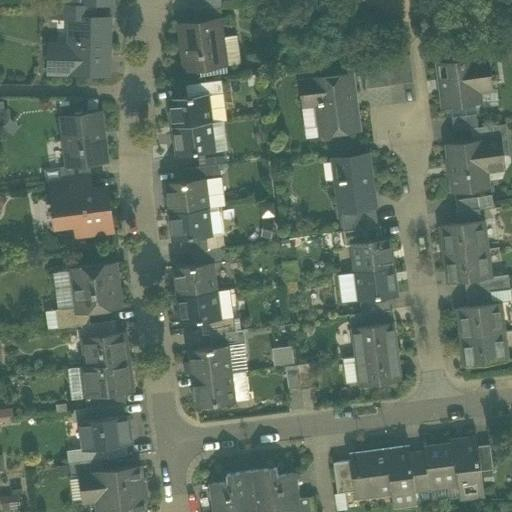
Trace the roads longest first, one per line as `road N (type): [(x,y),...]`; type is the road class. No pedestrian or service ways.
road 1 (residential): [(173,445),(139,205),(136,92),(158,0)]
road 2 (residential): [(436,407),(401,130)]
road 3 (residential): [(436,407),(173,445)]
